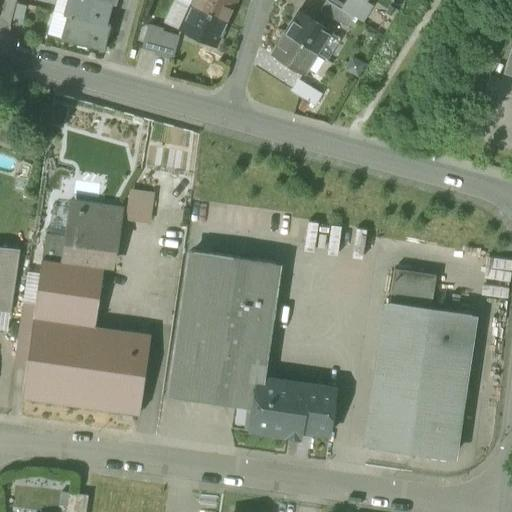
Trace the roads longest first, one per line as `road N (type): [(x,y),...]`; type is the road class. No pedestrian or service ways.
road 1 (residential): [(511,510),(0,444)]
road 2 (residential): [(511,198),(227,115)]
road 3 (residential): [(227,115),(0,52)]
road 4 (unknown): [(357,363),(301,345),(296,255)]
road 5 (unknown): [(357,363),(359,316),(350,292),(296,255)]
road 6 (residential): [(262,0),(227,115)]
